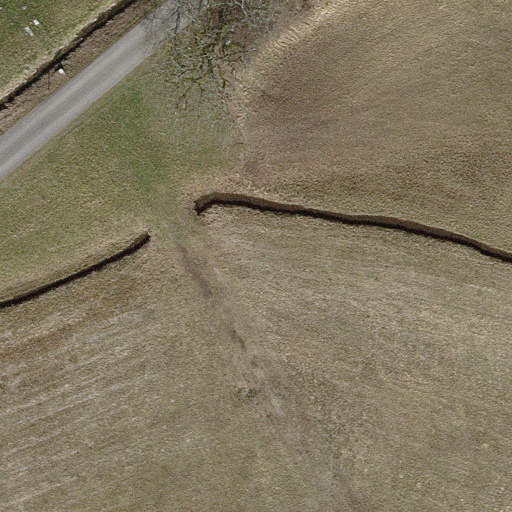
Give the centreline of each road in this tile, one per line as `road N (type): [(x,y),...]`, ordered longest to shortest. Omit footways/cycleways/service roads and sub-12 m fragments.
road 1 (track): [(116,68),(237,372),(281,511)]
road 2 (unclassified): [(205,0),(0,165)]
